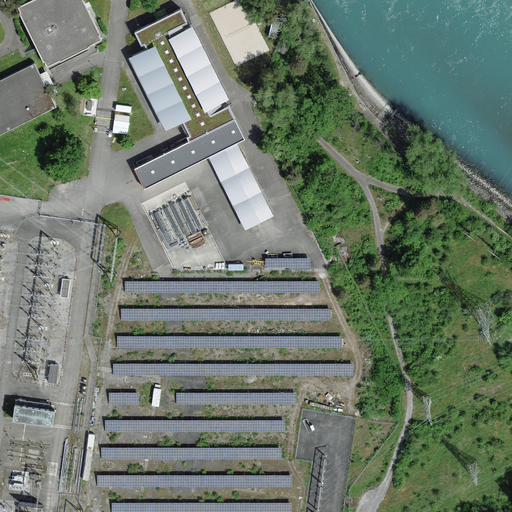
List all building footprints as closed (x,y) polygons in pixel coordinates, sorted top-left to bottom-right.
[(26,0),(17,5),(20,10),(18,11),(42,59),(44,59),(47,65),(100,38),(97,32),(99,31),(83,0),(26,0)] [(188,140),(236,117),(228,104),(223,106),(182,23),(187,21),(180,7),(134,30),(141,43),(143,42),(190,134),(186,136),(188,140)] [(33,62),(0,78),(0,133),(55,106),(33,62)] [(144,189),(247,139),(236,117),(188,140),(133,167),(144,189)] [(163,235),(170,247),(196,231),(206,226),(201,216),(199,210),(195,203),(193,195),(183,198),(169,205),(163,207),(155,212),(158,222),(161,228),(163,235)] [(71,279),(63,278),(61,296),(69,297),(71,279)] [(59,364),(52,363),(49,381),(57,382),(59,364)] [(155,387),(152,405),(159,405),(161,388),(155,387)] [(15,403),(13,418),(53,424),(55,408),(15,403)]
